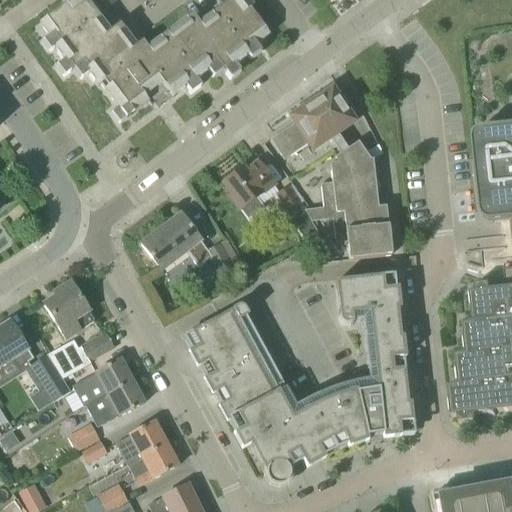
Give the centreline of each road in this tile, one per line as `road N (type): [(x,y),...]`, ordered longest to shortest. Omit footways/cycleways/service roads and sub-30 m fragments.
road 1 (residential): [(442,461),(424,306),(442,250),(429,107),(424,86),(375,17)]
road 2 (residential): [(238,511),(87,226)]
road 3 (residential): [(87,226),(315,57)]
road 4 (residential): [(87,226),(0,94)]
road 5 (residential): [(442,461),(393,470),(295,511)]
